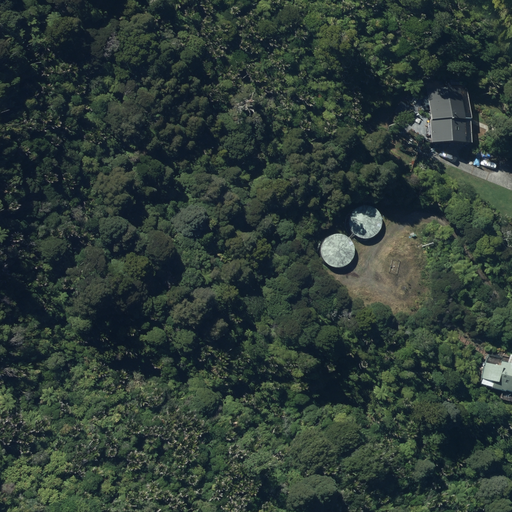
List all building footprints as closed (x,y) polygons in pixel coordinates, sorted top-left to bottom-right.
[(425,143),(463,145),(466,88),(428,86),(425,143)] [(377,116),(384,121),(400,100),(394,94),(377,116)] [(361,241),(367,240),(372,238),(376,234),(379,229),(380,224),(379,218),(376,213),(372,209),(367,207),(361,206),(356,207),(351,210),(347,215),(345,221),(345,226),(347,232),(351,236),(356,240),(361,241)] [(332,269),(337,269),(343,266),(347,262),(350,257),(351,252),(350,246),(347,241),(343,237),(338,235),(332,234),(326,236),(321,239),(318,243),(316,249),(316,255),(318,260),(321,265),(326,268),(332,269)] [(496,399),(511,404),(511,359),(504,357),(502,364),(498,362),(499,359),(486,354),(483,364),(480,363),(474,380),(477,381),(475,385),(498,393),(496,399)]
